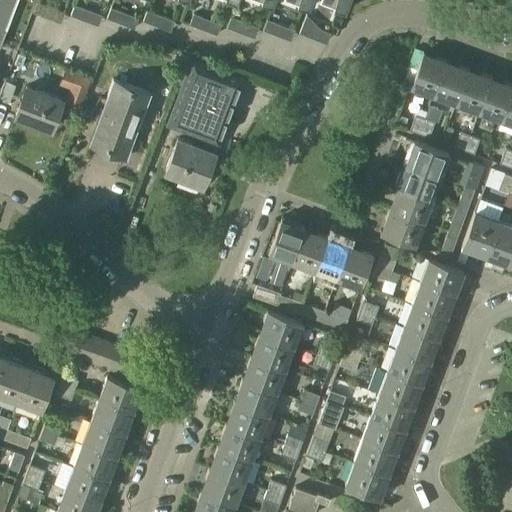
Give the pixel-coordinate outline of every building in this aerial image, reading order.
[(0,0),(0,45),(17,0),(0,0)] [(72,11),(81,14),(86,4),(77,0),(72,11)] [(37,1),(33,11),(43,14),(47,4),(37,1)] [(107,16),(116,20),(120,9),(112,6),(107,16)] [(148,9),(144,19),(152,23),(157,12),(148,9)] [(301,29),(310,32),(316,18),(309,11),(301,29)] [(195,12),(190,23),(199,26),(203,15),(195,12)] [(233,14),(228,25),(237,29),(241,18),(233,14)] [(264,28),(273,32),(277,21),(269,17),(264,28)] [(424,55),(426,50),(424,50),(411,85),(435,94),(447,63),(449,59),(437,54),(435,59),(424,55)] [(192,57),(167,123),(182,128),(201,135),(208,138),(219,142),(223,131),(238,93),(244,77),(192,57)] [(447,63),(435,94),(457,102),(469,71),(470,72),(471,67),(460,63),(459,68),(447,63)] [(469,71),(457,102),(480,111),(491,80),(492,80),(493,76),(483,72),(482,76),(470,72),(469,71)] [(115,75),(90,142),(127,156),(152,90),(115,75)] [(491,80),(480,111),(503,119),(511,93),(511,82),(506,80),(504,84),(492,80),(491,80)] [(26,85),(15,114),(51,128),(62,98),(26,85)] [(511,93),(503,119),(511,122),(511,93)] [(416,113),(410,129),(421,133),(427,117),(416,113)] [(430,136),(436,121),(427,117),(421,133),(430,136)] [(461,130),(455,145),(465,149),(471,134),(461,130)] [(475,153),(480,137),(471,134),(465,149),(475,153)] [(178,137),(165,170),(202,185),(217,147),(207,143),(208,138),(201,135),(197,144),(178,137)] [(414,139),(410,148),(408,147),(403,162),(405,162),(440,175),(449,151),(414,139)] [(511,148),(506,147),(500,162),(511,166),(511,163),(511,148)] [(477,180),(483,164),(474,161),(468,176),(477,180)] [(400,170),(395,184),(397,185),(432,198),(440,175),(405,162),(402,171),(400,170)] [(511,174),(504,172),(498,188),(508,192),(511,180),(511,174)] [(465,184),(459,200),(469,203),(474,188),(465,184)] [(432,198),(397,185),(393,194),(398,196),(393,207),(393,209),(424,220),(432,198)] [(380,229),(380,230),(415,243),(424,220),(393,209),(393,207),(389,206),(385,217),(389,219),(385,231),(380,229)] [(456,207),(451,222),(460,226),(466,210),(456,207)] [(473,249),(474,245),(486,249),(487,250),(498,219),(474,210),(461,245),(470,248),(473,249)] [(281,222),(283,218),(281,217),(268,252),(291,261),(302,230),(303,231),(305,226),(294,222),(292,226),(281,222)] [(495,257),(496,253),(508,257),(509,258),(511,250),(511,223),(498,219),(487,250),(486,249),(484,253),(495,257)] [(448,229),(440,252),(449,256),(458,233),(448,229)] [(302,230),(291,261),(314,269),(325,239),(326,239),(328,234),(317,230),(315,235),(303,231),(302,230)] [(325,239),(314,269),(336,278),(347,247),(349,247),(350,243),(340,239),(338,244),(326,239),(325,239)] [(461,245),(457,258),(465,261),(470,248),(461,245)] [(372,251),(362,247),(360,252),(349,247),(347,247),(336,278),(359,286),(372,251)] [(395,260),(380,254),(376,264),(391,270),(395,260)] [(419,281),(450,292),(455,294),(464,270),(428,257),(419,281)] [(372,274),(387,279),(391,270),(376,264),(372,274)] [(411,303),(441,314),(447,316),(455,294),(450,292),(419,281),(411,303)] [(252,295),(275,303),(279,293),(280,292),(256,283),(252,295)] [(279,293),(275,303),(298,312),(302,301),(287,296),(279,293)] [(378,306),(363,300),(359,309),(374,315),(378,306)] [(302,301),(298,312),(320,320),(324,310),(302,301)] [(403,326),(433,337),(438,339),(447,316),(441,314),(411,303),(403,326)] [(302,321),(267,309),(263,319),(268,321),(263,333),(293,344),(302,321)] [(356,319),(371,325),(374,315),(359,309),(356,319)] [(324,310),(320,320),(344,328),(347,318),(332,312),(324,310)] [(395,348),(425,359),(430,361),(438,339),(433,337),(403,326),(395,348)] [(79,330),(71,352),(83,356),(91,335),(79,330)] [(255,356),(285,367),(293,344),(263,333),(258,331),(254,341),(259,343),(255,355),(255,356)] [(91,335),(83,356),(94,360),(102,339),(91,335)] [(102,339),(94,360),(105,365),(113,343),(102,339)] [(113,343),(105,365),(116,369),(125,347),(113,343)] [(336,349),(321,343),(317,353),(332,359),(336,349)] [(361,350),(346,345),(343,354),(358,360),(361,350)] [(127,373),(136,351),(125,347),(116,369),(127,373)] [(386,370),(417,382),(422,384),(430,361),(425,359),(395,348),(386,370)] [(314,362),(329,367),(332,359),(317,353),(314,362)] [(0,382),(8,362),(9,358),(0,354),(0,382)] [(247,379),(277,390),(285,367),(255,356),(255,355),(250,354),(246,364),(251,366),(247,378),(247,379)] [(339,364),(354,369),(358,360),(343,354),(339,364)] [(9,358),(8,362),(0,382),(0,394),(18,401),(32,366),(22,362),(23,360),(10,355),(9,358)] [(370,355),(367,363),(375,366),(378,358),(370,355)] [(32,366),(18,401),(41,410),(54,375),(45,371),(45,369),(32,364),(32,366)] [(378,393),(408,404),(414,406),(422,384),(417,382),(386,370),(378,393)] [(78,378),(63,373),(60,383),(75,388),(78,378)] [(142,387),(107,374),(99,397),(129,408),(128,409),(132,411),(137,400),(132,398),(137,387),(141,388),(142,387)] [(239,401),(269,412),(277,390),(247,379),(247,378),(242,376),(238,386),(243,388),(239,400),(239,401)] [(56,392),(71,398),(75,388),(60,383),(56,392)] [(319,394),(304,388),(300,398),(316,404),(319,394)] [(345,395),(330,390),(326,399),(341,405),(345,395)] [(370,415),(400,427),(405,429),(414,406),(408,404),(378,393),(370,415)] [(128,423),(124,421),(128,409),(129,408),(99,397),(90,420),(120,431),(120,432),(124,434),(128,423)] [(239,401),(239,400),(234,398),(230,410),(235,411),(231,423),(230,424),(261,435),(269,412),(239,401)] [(297,408),(312,413),(316,404),(300,398),(297,408)] [(343,406),(341,405),(326,399),(318,420),(335,427),(343,406)] [(362,438),(392,449),(397,451),(405,429),(400,427),(370,415),(362,438)] [(62,424),(47,418),(43,428),(58,433),(62,424)] [(120,446),(115,444),(120,432),(120,431),(90,420),(82,442),(112,453),(112,455),(116,456),(120,446)] [(222,446),(252,457),(261,435),(230,424),(231,423),(226,421),(222,432),(227,434),(222,446)] [(0,436),(5,439),(9,429),(0,425),(0,436)] [(39,438),(55,443),(58,433),(43,428),(39,438)] [(16,431),(12,441),(27,447),(31,437),(16,431)] [(303,439),(287,433),(284,443),(299,449),(303,439)] [(328,441),(313,435),(310,444),(325,450),(328,441)] [(353,461),(384,472),(389,474),(397,451),(392,449),(362,438),(353,461)] [(112,469),(107,467),(112,455),(112,453),(82,442),(74,465),(104,476),(103,478),(108,479),(112,469)] [(280,453),(295,458),(299,449),(284,443),(280,453)] [(214,469),(244,480),(252,457),(222,446),(218,444),(214,454),(219,456),(214,468),(214,469)] [(306,454),(321,460),(325,450),(310,444),(306,454)] [(9,467),(19,470),(24,455),(15,452),(9,467)] [(353,461),(345,483),(380,496),(389,474),(384,472),(353,461)] [(45,469),(30,463),(26,473),(41,479),(45,469)] [(103,491),(99,489),(103,478),(104,476),(74,465),(65,487),(95,499),(95,500),(99,501),(103,491)] [(214,469),(214,468),(209,466),(205,477),(210,479),(206,490),(205,491),(236,502),(244,480),(214,469)] [(23,483),(38,488),(41,479),(26,473),(23,483)] [(286,484),(271,478),(267,488),(282,494),(286,484)] [(14,484),(4,481),(0,491),(0,496),(8,499),(14,484)] [(313,511),(319,499),(327,502),(330,496),(317,491),(316,493),(295,486),(293,493),(291,492),(289,498),(291,498),(288,505),(307,511),(313,511)] [(92,511),(91,511),(95,500),(95,499),(65,487),(57,510),(63,511),(92,511)] [(205,491),(206,490),(201,488),(197,500),(201,501),(197,511),(232,511),(236,502),(205,491)] [(259,510),(263,511),(275,511),(282,494),(267,488),(259,510)] [(0,511),(2,511),(3,511),(8,499),(0,496),(0,511)]
